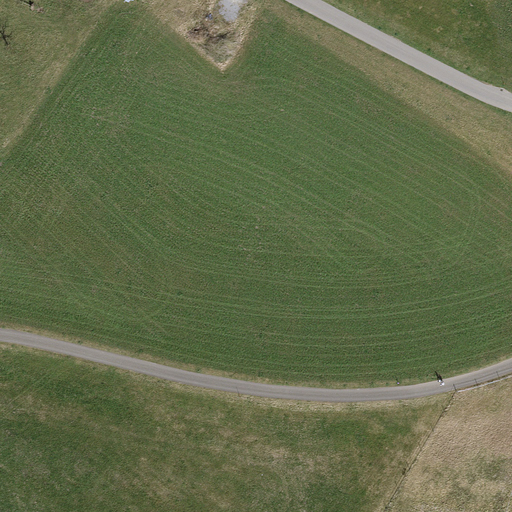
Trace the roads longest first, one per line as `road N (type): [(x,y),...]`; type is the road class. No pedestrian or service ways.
road 1 (residential): [(511,364),(404,394),(335,395),(161,373),(0,334)]
road 2 (residential): [(511,101),(303,0)]
